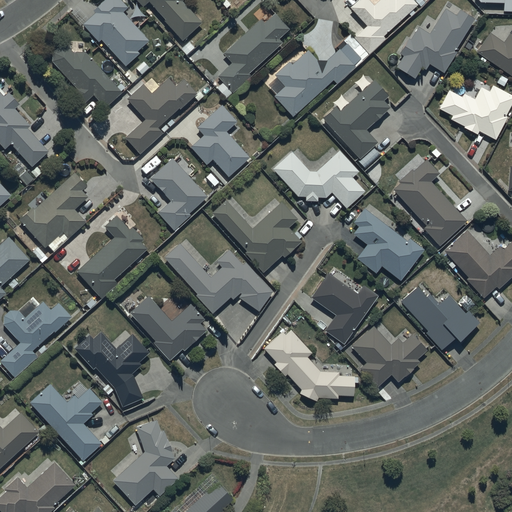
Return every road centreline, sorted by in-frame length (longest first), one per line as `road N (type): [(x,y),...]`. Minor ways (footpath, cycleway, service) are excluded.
road 1 (residential): [(511,350),(435,408),(359,434),(280,435),(226,398)]
road 2 (residential): [(226,398),(240,353),(323,236)]
road 3 (residential): [(409,106),(511,219)]
